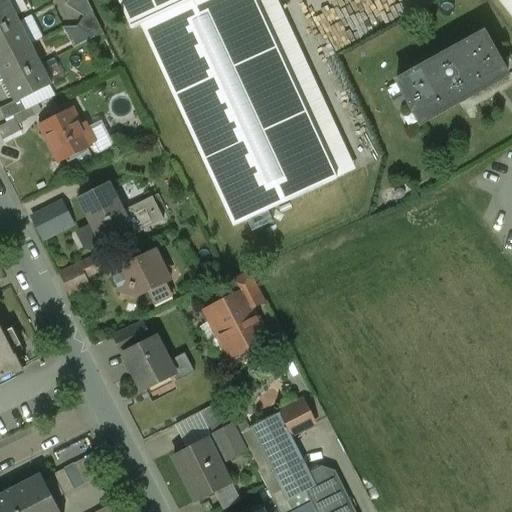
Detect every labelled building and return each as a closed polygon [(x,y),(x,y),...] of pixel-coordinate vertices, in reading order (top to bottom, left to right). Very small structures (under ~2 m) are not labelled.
[(59,0),(83,44),(106,32),(89,0),(59,0)] [(119,0),(133,29),(141,26),(196,0),(119,0)] [(275,0),(196,0),(141,26),(233,226),(354,171),(275,0)] [(511,0),(496,0),(511,19),(511,0)] [(8,1),(0,4),(0,32),(19,23),(8,1)] [(19,23),(0,32),(0,59),(30,44),(19,23)] [(485,33),(398,81),(421,124),(509,76),(485,33)] [(30,44),(0,59),(0,73),(5,84),(41,66),(30,44)] [(41,66),(5,84),(14,102),(15,104),(21,101),(51,85),(41,66)] [(14,102),(0,109),(0,110),(5,120),(25,111),(21,101),(15,104),(14,102)] [(71,110),(61,115),(58,111),(52,114),(55,119),(40,126),(59,162),(90,147),(89,145),(94,143),(84,124),(79,127),(71,110)] [(109,184),(78,200),(100,243),(129,228),(136,225),(128,209),(123,212),(109,184)] [(152,197),(128,209),(136,225),(129,228),(133,235),(163,220),(152,197)] [(61,203),(32,218),(43,240),(73,225),(61,203)] [(145,256),(133,262),(125,259),(107,268),(118,290),(137,296),(147,292),(152,302),(171,293),(154,259),(145,256)] [(90,259),(60,274),(70,294),(88,286),(85,278),(96,272),(90,259)] [(265,301),(249,271),(234,279),(241,293),(242,293),(251,309),(265,301)] [(241,293),(206,312),(229,357),(266,338),(251,309),(242,293),(241,293)] [(142,321),(111,336),(121,355),(123,355),(123,354),(151,339),(142,321)] [(0,380),(21,369),(12,350),(20,346),(12,329),(3,333),(0,327),(0,380)] [(151,339),(123,354),(123,355),(142,391),(173,376),(175,375),(168,362),(155,337),(151,339)] [(184,354),(168,362),(175,375),(173,376),(176,382),(194,373),(184,354)] [(212,437),(214,435),(234,425),(222,401),(200,413),(212,437)] [(301,403),(279,414),(290,435),(311,424),(301,403)] [(279,414),(249,429),(286,501),(316,486),(310,474),(290,435),(279,414)] [(247,451),(239,434),(234,425),(214,435),(227,461),(247,451)] [(291,511),(286,501),(249,429),(239,434),(247,451),(274,503),(277,511),(291,511)] [(206,439),(173,456),(196,502),(234,483),(221,457),(216,460),(206,439)] [(94,453),(84,458),(84,459),(94,479),(95,479),(105,474),(94,453)] [(94,479),(84,459),(74,464),(84,485),(94,479)] [(73,464),(63,469),(74,490),(84,485),(74,464),(73,464)] [(74,490),(63,469),(53,474),(64,495),(74,490)] [(319,511),(352,511),(333,473),(321,469),(310,474),(316,486),(286,501),(291,511),(292,511),(310,503),(320,497),(326,509),(319,511)] [(59,511),(40,474),(0,494),(0,511),(59,511)] [(64,495),(53,474),(43,480),(54,501),(64,495)] [(320,497),(310,503),(314,511),(319,511),(326,509),(320,497)] [(124,511),(119,500),(108,506),(111,511),(124,511)]
